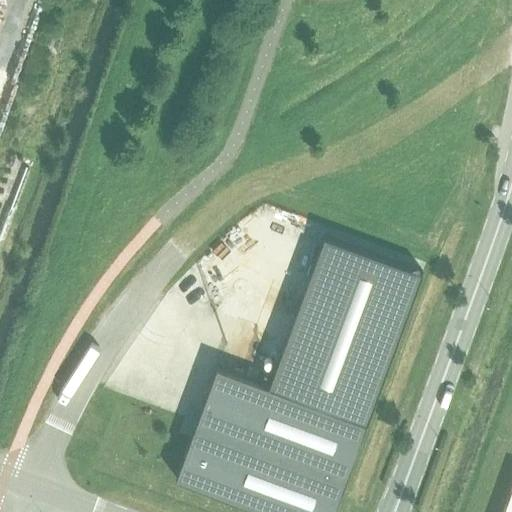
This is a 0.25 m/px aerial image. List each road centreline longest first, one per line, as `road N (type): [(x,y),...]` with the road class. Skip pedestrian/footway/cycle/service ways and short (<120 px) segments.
road 1 (secondary): [(395,511),(511,184)]
road 2 (residential): [(30,487),(85,376),(176,249)]
